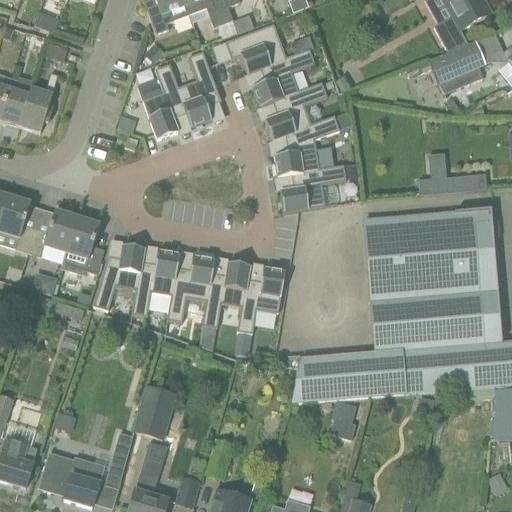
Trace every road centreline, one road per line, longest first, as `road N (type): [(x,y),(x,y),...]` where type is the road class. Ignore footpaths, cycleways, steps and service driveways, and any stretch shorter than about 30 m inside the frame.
road 1 (residential): [(116,184),(144,231),(245,244),(259,222),(243,134)]
road 2 (residential): [(52,160),(72,141),(117,0)]
road 3 (residential): [(116,184),(243,134)]
